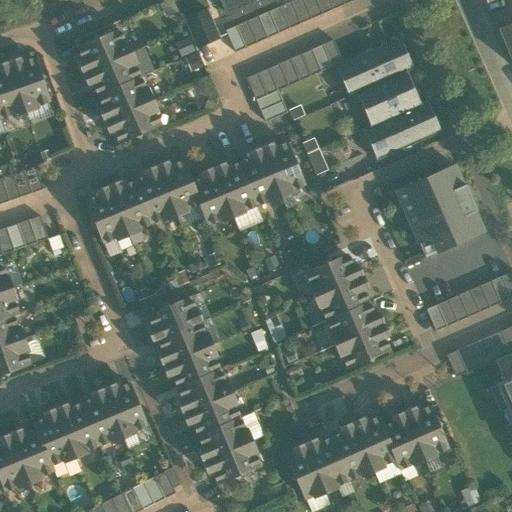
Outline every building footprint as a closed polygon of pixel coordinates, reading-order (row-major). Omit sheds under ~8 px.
[(171,0),(169,0),(159,5),(165,18),(177,13),(171,0)] [(220,0),(227,15),(239,9),(240,11),(257,3),(256,2),(259,0),(220,0)] [(299,24),(310,19),(301,0),(293,0),(290,2),(299,24)] [(301,0),(310,19),(321,14),(314,0),(301,0)] [(314,0),(321,14),(332,9),(327,0),(314,0)] [(327,0),(332,9),(343,5),(340,0),(327,0)] [(288,29),(299,24),(290,2),(279,7),(288,29)] [(277,33),(288,29),(279,7),(268,11),(277,33)] [(183,20),(195,48),(219,38),(207,10),(183,20)] [(267,38),(277,33),(268,11),(257,16),(267,38)] [(256,43),(267,38),(257,16),(246,21),(256,43)] [(245,48),(256,43),(246,21),(235,26),(245,48)] [(511,23),(498,29),(511,63),(511,23)] [(234,53),(245,48),(235,26),(224,31),(234,53)] [(76,62),(81,74),(132,52),(127,40),(123,42),(118,30),(99,38),(94,35),(91,41),(77,47),(82,59),(76,62)] [(194,52),(188,37),(174,43),(180,58),(194,52)] [(342,62),(336,65),(343,83),(342,84),(348,98),(355,95),(369,126),(361,129),(371,151),(375,149),(374,148),(396,139),(401,150),(441,132),(427,100),(420,104),(406,72),(414,69),(400,37),(342,62)] [(333,40),(322,45),(331,67),(334,66),(336,65),(342,62),(333,40)] [(320,71),(331,67),(322,45),(311,50),(320,71)] [(143,47),(132,52),(137,64),(133,65),(139,77),(153,71),(143,47)] [(309,76),(320,71),(311,50),(300,54),(309,76)] [(93,83),(98,95),(139,77),(133,65),(137,64),(132,52),(81,74),(87,86),(93,83)] [(190,73),(203,66),(197,52),(183,58),(190,73)] [(299,81),(309,76),(300,54),(289,59),(299,81)] [(20,57),(7,62),(25,113),(38,109),(36,105),(49,101),(42,82),(45,77),(39,74),(34,60),(22,64),(20,57)] [(288,86),(299,81),(289,59),(278,64),(288,86)] [(13,118),(25,113),(7,62),(0,64),(0,117),(12,114),(13,118)] [(277,91),(288,86),(278,64),(267,69),(277,91)] [(334,66),(342,84),(343,83),(336,65),(334,66)] [(266,96),(277,91),(267,69),(256,74),(266,96)] [(255,100),(266,96),(256,74),(245,78),(255,100)] [(97,109),(102,121),(153,99),(147,88),(144,89),(139,77),(98,95),(103,106),(97,109)] [(255,100),(260,110),(281,101),(277,91),(266,96),(255,100)] [(158,111),(153,99),(102,121),(108,134),(114,131),(119,142),(134,136),(139,138),(141,133),(160,125),(154,113),(158,111)] [(54,117),(49,101),(36,105),(38,109),(25,113),(29,126),(54,117)] [(286,113),(281,101),(260,110),(265,122),(286,113)] [(289,111),(293,119),(302,115),(298,107),(289,111)] [(379,159),(401,150),(396,139),(374,148),(375,149),(379,159)] [(303,144),(307,152),(315,148),(312,140),(303,144)] [(272,142),(260,147),(281,198),(293,193),(292,189),(303,184),(296,166),(298,160),(293,158),(287,144),(275,149),(272,142)] [(251,159),(239,164),(256,204),(267,199),(269,203),(281,198),(260,147),(248,152),(251,159)] [(375,149),(371,151),(376,161),(379,159),(375,149)] [(307,155),(311,163),(320,159),(317,151),(307,155)] [(311,163),(316,174),(325,170),(320,159),(311,163)] [(167,161),(155,166),(176,216),(188,212),(187,208),(198,203),(191,183),(182,162),(170,167),(167,161)] [(224,162),(212,167),(233,218),(245,213),(244,209),(256,204),(239,164),(227,169),(224,162)] [(31,193),(42,189),(34,166),(23,170),(31,193)] [(145,177),(134,182),(151,223),(162,218),(164,222),(176,216),(155,166),(143,171),(145,177)] [(396,192),(418,243),(432,237),(438,252),(483,232),(474,212),(476,211),(475,209),(470,212),(460,189),(466,187),(465,185),(463,186),(454,166),(396,192)] [(202,179),(191,183),(198,203),(204,219),(207,225),(219,219),(221,223),(233,218),(212,167),(200,172),(202,179)] [(20,197),(31,193),(23,170),(12,174),(20,197)] [(8,201),(20,197),(12,174),(0,178),(8,201)] [(0,203),(8,201),(0,178),(0,203)] [(119,181),(107,186),(128,236),(140,231),(139,228),(151,223),(134,182),(122,187),(119,181)] [(116,241),(128,236),(107,186),(95,191),(97,197),(85,202),(91,216),(89,222),(95,224),(102,243),(114,238),(116,241)] [(470,212),(475,209),(466,187),(460,189),(470,212)] [(188,212),(176,216),(181,228),(204,219),(198,203),(187,208),(188,212)] [(245,213),(233,218),(239,232),(263,222),(256,204),(244,209),(245,213)] [(36,243),(47,239),(39,216),(28,220),(36,243)] [(24,247),(36,243),(28,220),(17,224),(24,247)] [(13,251),(24,247),(17,224),(5,228),(13,251)] [(0,249),(2,255),(13,251),(5,228),(0,230),(0,249)] [(425,257),(438,252),(432,237),(418,243),(425,257)] [(121,253),(116,241),(114,238),(102,243),(109,258),(121,253)] [(308,286),(313,298),(363,276),(358,264),(351,267),(346,255),(332,261),(326,259),(324,265),(306,273),(311,285),(308,286)] [(8,275),(12,287),(22,284),(13,259),(0,264),(0,265),(4,276),(8,275)] [(0,291),(12,287),(8,275),(4,276),(0,265),(0,291)] [(510,299),(511,298),(511,274),(511,272),(500,277),(510,299)] [(322,309),(327,320),(367,303),(362,291),(368,288),(363,276),(313,298),(318,310),(322,309)] [(499,304),(510,299),(500,277),(490,282),(499,304)] [(489,309),(499,304),(490,282),(479,287),(489,309)] [(0,319),(11,315),(17,313),(13,301),(16,300),(12,287),(0,291),(0,319)] [(478,313),(489,309),(479,287),(468,291),(478,313)] [(467,318),(478,313),(468,291),(458,296),(467,318)] [(197,308),(202,320),(209,317),(199,293),(188,298),(193,310),(197,308)] [(457,323),(467,318),(458,296),(447,301),(457,323)] [(151,342),(158,340),(198,323),(202,321),(202,320),(197,308),(193,310),(188,298),(170,306),(165,303),(162,309),(147,315),(152,327),(146,329),(151,342)] [(446,327),(457,323),(447,301),(436,305),(446,327)] [(328,334),(333,346),(384,324),(379,312),(372,314),(367,303),(327,320),(332,332),(328,334)] [(435,332),(446,327),(436,305),(425,310),(435,332)] [(322,309),(318,310),(307,315),(312,327),(327,320),(322,309)] [(0,346),(24,338),(19,326),(16,327),(11,315),(0,319),(0,346)] [(276,315),(265,321),(273,344),(286,338),(276,315)] [(210,318),(202,321),(198,323),(203,334),(207,332),(212,345),(219,341),(210,318)] [(156,353),(161,366),(212,345),(207,332),(203,334),(198,323),(158,340),(162,351),(156,353)] [(389,336),(384,324),(333,346),(339,358),(343,356),(348,368),(366,360),(372,362),(374,357),(388,351),(383,339),(389,336)] [(509,354),(511,352),(511,332),(510,327),(499,332),(509,354)] [(267,348),(260,329),(249,334),(256,353),(267,348)] [(498,359),(509,354),(499,332),(488,337),(498,359)] [(36,334),(24,338),(28,351),(24,352),(28,364),(45,358),(36,334)] [(494,360),(498,359),(488,337),(478,342),(487,364),(494,360)] [(28,351),(24,338),(0,346),(0,374),(2,374),(7,376),(9,371),(28,364),(24,352),(28,351)] [(476,368),(487,364),(478,342),(467,346),(476,368)] [(172,375),(177,387),(218,370),(213,358),(217,356),(212,345),(161,366),(166,378),(172,375)] [(466,373),(476,368),(467,346),(456,351),(466,373)] [(455,378),(466,373),(456,351),(445,356),(455,378)] [(494,360),(503,381),(511,376),(511,352),(509,354),(498,359),(494,360)] [(176,401),(181,414),(232,393),(227,380),(223,382),(218,370),(177,387),(182,399),(176,401)] [(511,423),(511,376),(503,381),(495,384),(505,408),(502,410),(508,424),(511,423)] [(114,383),(102,388),(123,438),(135,434),(134,430),(146,425),(138,406),(140,401),(135,399),(129,384),(117,389),(114,383)] [(111,443),(123,438),(102,388),(90,393),(92,399),(81,404),(98,445),(110,440),(111,443)] [(192,423),(197,435),(238,418),(233,406),(237,405),(232,393),(181,414),(186,426),(192,423)] [(86,450),(98,445),(81,404),(69,409),(66,403),(54,408),(75,459),(87,454),(86,450)] [(415,406),(403,412),(424,462),(436,456),(435,453),(447,448),(439,429),(441,424),(435,422),(429,407),(417,413),(415,406)] [(63,463),(75,459),(54,408),(42,413),(44,419),(33,424),(35,430),(49,465),(62,460),(63,463)] [(253,412),(238,418),(243,430),(247,429),(252,441),(263,436),(253,412)] [(413,467),(424,462),(403,412),(390,417),(393,423),(382,428),(381,428),(395,459),(394,459),(398,469),(411,463),(413,467)] [(383,464),(394,459),(395,459),(381,428),(382,428),(378,418),(365,423),(363,417),(350,422),(373,473),(384,468),(383,464)] [(196,449),(201,462),(252,441),(247,429),(243,430),(238,418),(197,435),(202,447),(196,449)] [(361,478),(373,473),(350,422),(338,428),(341,434),(329,439),(347,479),(359,474),(361,478)] [(152,441),(146,425),(134,430),(135,434),(123,438),(128,450),(152,441)] [(52,470),(49,465),(35,430),(23,435),(21,428),(8,433),(29,484),(41,479),(40,475),(52,470)] [(17,489),(29,484),(8,433),(0,436),(0,481),(4,490),(16,485),(17,489)] [(335,485),(347,479),(329,439),(318,444),(315,438),(303,443),(325,493),(337,488),(335,485)] [(257,453),(252,441),(201,462),(206,474),(213,472),(217,483),(232,477),(238,479),(239,474),(258,466),(253,454),(257,453)] [(313,499),(325,493),(303,443),(291,449),(292,452),(285,455),(293,473),(291,479),(296,481),(304,498),(311,495),(313,499)] [(441,468),(436,456),(424,462),(429,473),(441,468)] [(401,474),(398,469),(394,459),(383,464),(384,468),(373,473),(378,484),(401,474)] [(398,469),(401,474),(404,482),(417,476),(413,467),(411,463),(398,469)] [(89,510),(90,511),(138,511),(174,494),(164,472),(89,510)] [(335,485),(337,488),(341,498),(353,493),(347,479),(335,485)] [(457,510),(471,505),(464,485),(450,490),(457,510)] [(313,511),(330,505),(325,493),(313,499),(311,495),(304,498),(310,511),(313,511)]
